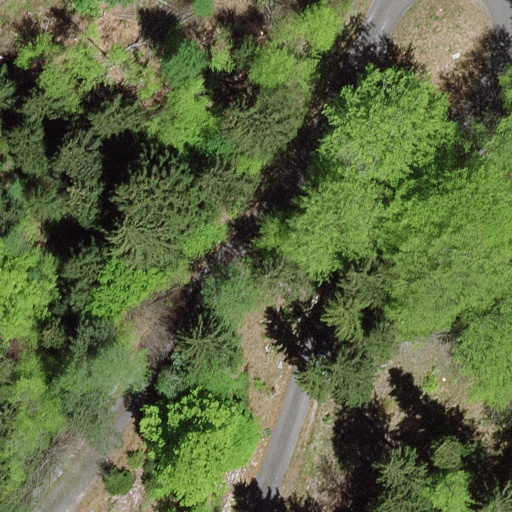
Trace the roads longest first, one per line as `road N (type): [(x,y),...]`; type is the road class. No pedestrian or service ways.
road 1 (track): [(392,0),(327,122),(233,265),(48,511)]
road 2 (track): [(250,511),(511,54)]
